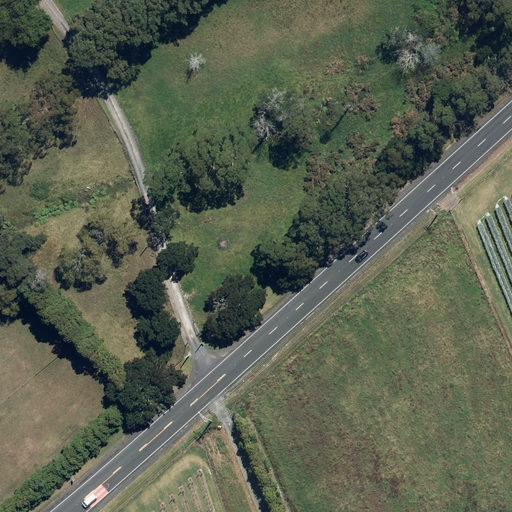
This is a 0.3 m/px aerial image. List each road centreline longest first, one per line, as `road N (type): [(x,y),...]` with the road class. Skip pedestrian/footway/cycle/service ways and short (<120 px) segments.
road 1 (tertiary): [(511,115),(67,511)]
road 2 (unknown): [(213,385),(103,90),(45,0)]
